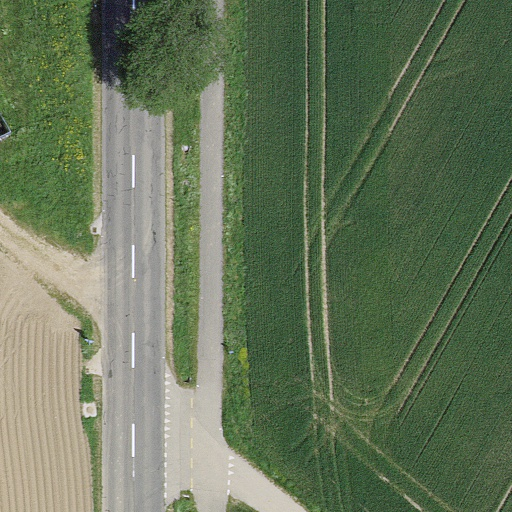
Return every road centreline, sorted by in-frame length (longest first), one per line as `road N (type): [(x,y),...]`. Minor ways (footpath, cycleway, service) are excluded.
road 1 (tertiary): [(140,511),(141,0)]
road 2 (track): [(0,221),(76,294),(140,381),(275,511)]
